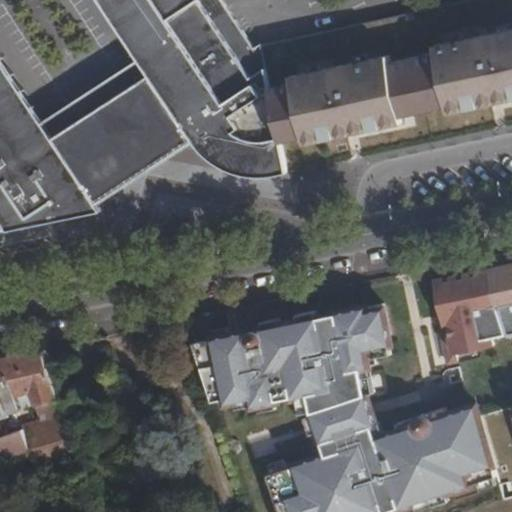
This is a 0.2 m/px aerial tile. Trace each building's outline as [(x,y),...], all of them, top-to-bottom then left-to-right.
[(272,92),(263,43),(255,48),(221,0),(102,0),(153,79),(195,144),(198,150),(203,156),(207,161),(213,165),(217,167),(221,169),(226,171),(231,173),(235,174),(239,175),(247,177),(251,177),(257,177),(268,177),(289,172),(282,142),(272,92)] [(297,87),(272,92),(282,142),(307,136),(308,143),(405,122),(404,116),(450,106),(451,113),(511,100),(511,34),(439,50),(441,56),(394,66),(393,59),(295,79),(297,87)] [(0,217),(9,232),(104,211),(99,204),(58,140),(0,51),(0,217)] [(58,140),(99,204),(150,172),(195,144),(153,79),(58,140)] [(0,234),(9,232),(0,217),(0,234)] [(501,311),(504,310),(511,308),(511,262),(511,263),(509,272),(491,276),(501,311)] [(509,272),(511,263),(436,280),(443,315),(448,314),(452,335),(442,337),(447,364),(457,362),(456,353),(495,346),(493,337),(510,334),(508,320),(504,310),(501,311),(491,276),(509,272)] [(259,303),(243,306),(247,323),(263,320),(259,303)] [(384,304),(197,341),(216,400),(255,389),(257,398),(311,386),(329,447),(271,467),(284,511),(367,511),(485,475),(464,406),(422,420),(419,415),(413,413),(407,414),(403,418),(403,425),(365,436),(362,427),(377,422),(369,393),(376,391),(370,365),(377,363),(373,346),(392,342),(384,304)] [(44,347),(0,357),(0,455),(0,456),(19,451),(20,455),(26,453),(28,458),(75,444),(63,406),(44,347)] [(248,434),(254,457),(277,452),(271,429),(248,434)] [(0,455),(0,498),(13,495),(0,456),(0,455)]
